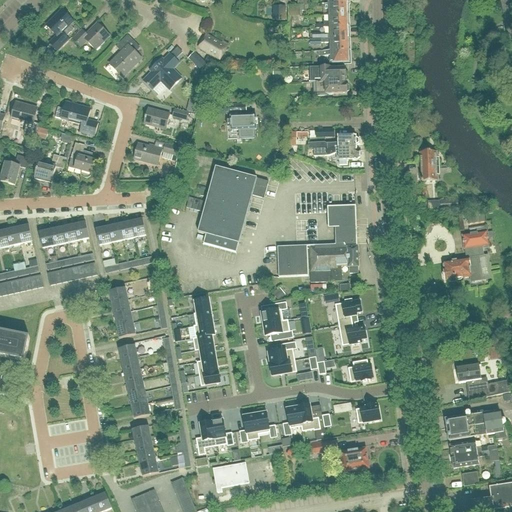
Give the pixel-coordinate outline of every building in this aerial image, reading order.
[(346,10),(346,4),(328,5),(325,5),(325,10),(328,10),(328,17),(349,16),(349,10),(346,10)] [(304,5),(289,6),(289,17),(302,17),(302,12),(304,11),(304,5)] [(273,20),(285,21),(285,8),(273,7),(273,20)] [(62,11),(46,27),(56,37),(49,44),(57,53),(69,41),(65,38),(74,30),(74,29),(73,30),(70,27),(74,23),(62,11)] [(316,25),(316,29),(323,29),(329,29),(347,28),(347,20),(349,20),(349,16),(328,17),(328,18),(326,18),(326,23),(323,23),(323,25),(316,25)] [(86,42),(95,51),(110,38),(97,25),(86,35),(82,32),(72,41),(80,49),(86,42)] [(349,28),(329,29),(329,35),(321,36),(321,41),(347,40),(347,34),(349,34),(349,28)] [(206,35),(198,49),(220,61),(226,50),(224,49),(225,46),(206,35)] [(109,65),(122,79),(141,60),(131,51),(135,47),(127,38),(117,47),(122,52),(109,65)] [(347,40),(321,41),(321,44),(329,44),(330,52),(350,52),(350,45),(347,45),(347,40)] [(330,52),(317,53),(317,58),(330,58),(330,64),(350,64),(350,52),(330,52)] [(194,54),(187,61),(200,74),(207,67),(194,54)] [(151,74),(143,82),(156,95),(165,87),(169,91),(181,80),(168,67),(175,61),(170,55),(163,62),(162,60),(150,72),(151,74)] [(336,80),(346,79),(346,70),(330,70),(330,69),(322,69),(322,71),(313,71),(313,80),(315,80),(315,82),(311,82),(311,84),(315,84),(336,83),(336,80)] [(336,83),(315,84),(315,97),(326,97),(326,95),(328,95),(329,97),(332,97),(334,95),(347,95),(347,94),(349,92),(349,88),(346,86),(346,79),(336,80),(336,83)] [(11,120),(20,123),(20,121),(33,125),(37,109),(15,103),(11,120)] [(87,121),(90,110),(69,104),(70,103),(67,103),(66,104),(66,103),(64,110),(58,108),(55,118),(61,120),(61,121),(81,126),(80,133),(94,137),(98,123),(87,121)] [(246,105),(223,106),(223,114),(231,113),(231,131),(240,131),(240,140),(254,139),(254,131),(257,131),(256,117),(241,117),(241,113),(246,113),(246,105)] [(144,125),(165,130),(169,115),(147,109),(144,119),(145,120),(144,125)] [(172,118),(187,122),(189,114),(174,110),(172,118)] [(24,149),(33,151),(37,136),(28,133),(24,149)] [(288,145),(296,145),(297,133),(289,133),(288,145)] [(328,150),(357,149),(357,147),(360,145),(359,140),(356,138),(356,137),(338,137),(338,144),(327,144),(325,143),(308,144),(308,151),(313,150),(313,149),(328,149),(328,150)] [(82,177),(84,179),(87,179),(90,177),(91,175),(91,176),(95,162),(91,160),(92,155),(83,152),(85,147),(75,144),(73,149),(69,164),(68,170),(74,171),(81,173),(81,175),(82,177)] [(133,160),(157,167),(161,151),(138,145),(133,160)] [(163,154),(174,157),(178,158),(180,148),(166,145),(163,154)] [(328,149),(313,149),(313,150),(314,158),(329,158),(336,155),(336,154),(339,154),(339,166),(347,166),(347,162),(357,162),(357,160),(360,158),(360,154),(357,152),(357,149),(328,150),(328,149)] [(421,153),(422,168),(438,167),(438,159),(436,159),(436,152),(429,153),(429,150),(421,151),(421,153)] [(15,166),(5,164),(1,183),(15,187),(20,168),(27,170),(30,160),(17,156),(15,166)] [(51,167),(39,164),(35,180),(51,184),(51,183),(52,183),(56,169),(63,171),(66,160),(54,157),(51,167)] [(438,167),(422,168),(422,173),(420,173),(420,181),(422,181),(422,182),(437,182),(437,175),(439,175),(438,167)] [(268,182),(216,168),(197,233),(206,236),(204,244),(236,253),(252,196),(261,198),(264,197),(268,182)] [(186,209),(202,213),(205,203),(189,198),(186,209)] [(440,202),(441,210),(458,209),(457,201),(440,202)] [(355,207),(327,208),(328,229),(335,228),(335,246),(278,248),(279,278),(310,277),(311,283),(342,282),(341,267),(348,267),(348,268),(349,268),(349,274),(358,274),(358,268),(358,248),(356,248),(355,207)] [(130,223),(134,240),(146,237),(142,220),(130,223)] [(74,226),(77,243),(90,240),(86,223),(74,226)] [(119,225),(123,242),(134,240),(130,223),(119,225)] [(108,228),(112,245),(123,242),(119,225),(108,228)] [(17,228),(21,246),(33,243),(29,226),(17,228)] [(62,228),(66,245),(77,243),(74,226),(62,228)] [(5,231),(9,248),(21,246),(17,228),(5,231)] [(66,245),(62,228),(51,231),(55,248),(66,245)] [(96,231),(100,247),(112,245),(108,228),(96,231)] [(0,232),(0,250),(9,248),(5,231),(0,232)] [(55,248),(51,231),(39,234),(42,251),(55,248)] [(445,279),(446,281),(456,279),(458,280),(461,280),(462,278),(471,277),(472,281),(481,280),(479,265),(481,265),(480,257),(479,257),(478,247),(489,246),(487,233),(462,236),(464,250),(467,250),(468,260),(443,264),(444,272),(443,274),(444,278),(445,279)] [(90,256),(81,258),(82,264),(91,262),(90,256)] [(78,258),(69,260),(71,266),(80,265),(78,258)] [(148,259),(139,261),(140,267),(149,265),(148,259)] [(67,261),(58,263),(59,269),(68,267),(67,261)] [(128,263),(129,269),(138,267),(136,261),(128,263)] [(55,264),(46,265),(47,272),(56,270),(55,264)] [(89,265),(91,278),(98,277),(95,264),(89,265)] [(125,264),(116,266),(118,272),(126,270),(125,264)] [(83,267),(86,279),(91,278),(89,265),(83,267)] [(83,267),(77,268),(80,280),(86,279),(83,267)] [(113,267),(104,269),(105,275),(114,273),(113,267)] [(35,268),(26,270),(28,276),(37,274),(35,268)] [(71,269),(74,282),(80,280),(77,268),(71,269)] [(65,270),(68,283),(74,282),(71,269),(65,270)] [(24,270),(15,272),(17,278),(25,277),(24,270)] [(65,270),(60,272),(62,284),(68,283),(65,270)] [(54,273),(56,286),(62,284),(60,272),(54,273)] [(12,273),(4,275),(5,281),(14,279),(12,273)] [(50,287),(56,286),(54,273),(47,275),(50,287)] [(34,277),(37,290),(44,288),(41,277),(41,276),(34,277)] [(34,277),(29,279),(31,291),(37,290),(34,277)] [(23,280),(26,292),(31,291),(29,279),(23,280)] [(23,280),(17,281),(20,294),(26,292),(23,280)] [(11,282),(14,295),(20,294),(17,281),(11,282)] [(11,282),(5,284),(8,296),(14,295),(11,282)] [(5,284),(0,284),(0,287),(2,297),(8,296),(5,284)] [(125,289),(109,292),(111,305),(128,301),(125,289)] [(209,300),(194,303),(196,315),(211,313),(209,300)] [(345,304),(335,306),(339,327),(352,324),(351,318),(357,317),(357,315),(362,314),(360,302),(352,303),(352,300),(344,301),(345,304)] [(128,301),(111,305),(114,316),(130,313),(128,301)] [(275,312),(261,314),(263,326),(283,323),(283,322),(281,312),(287,311),(286,304),(274,306),(275,312)] [(130,313),(114,316),(116,328),(133,324),(130,313)] [(196,315),(194,315),(196,327),(196,328),(213,325),(211,313),(196,315)] [(283,323),(263,326),(265,338),(279,335),(280,342),(293,339),(292,332),(290,333),(288,322),(288,321),(283,322),(283,323)] [(116,328),(119,340),(136,336),(133,324),(116,328)] [(352,324),(339,327),(342,347),(362,344),(361,342),(367,341),(365,329),(354,331),(352,324)] [(196,327),(193,327),(196,339),(196,340),(212,337),(212,338),(215,337),(213,325),(196,328),(196,327)] [(0,332),(0,356),(25,362),(30,338),(0,332)] [(196,339),(193,340),(195,352),(200,352),(200,351),(214,349),(212,338),(212,337),(196,340),(196,339)] [(282,352),(268,355),(270,366),(295,362),(293,351),(297,350),(295,343),(281,346),(282,352)] [(138,359),(135,347),(118,350),(121,363),(138,359)] [(214,349),(200,351),(200,352),(202,363),(216,361),(214,349)] [(316,358),(309,360),(311,372),(318,370),(317,364),(316,358)] [(121,363),(124,374),(140,370),(138,359),(121,363)] [(202,363),(197,363),(199,376),(218,372),(216,361),(202,363)] [(354,369),(348,370),(351,384),(361,382),(362,383),(371,382),(371,381),(374,380),(371,366),(368,366),(367,361),(353,364),(354,369)] [(295,362),(270,366),(272,378),(297,374),(295,362)] [(324,363),(317,364),(318,370),(319,376),(326,375),(324,363)] [(470,402),(486,398),(509,393),(508,383),(488,386),(487,379),(481,380),(479,365),(459,368),(461,383),(469,382),(470,390),(468,391),(470,399),(470,402)] [(124,374),(126,386),(143,382),(140,370),(124,374)] [(218,372),(199,376),(201,388),(221,385),(218,372)] [(126,386),(129,397),(146,393),(143,382),(126,386)] [(129,397),(131,409),(148,405),(146,393),(129,397)] [(131,409),(134,421),(151,417),(148,405),(131,409)] [(310,406),(298,408),(302,428),(301,428),(302,433),(303,433),(313,431),(314,432),(321,431),(319,419),(312,420),(310,406)] [(366,409),(356,411),(358,425),(381,421),(378,407),(376,407),(376,406),(366,408),(366,409)] [(289,424),(283,425),(285,437),(292,436),(291,430),(301,428),(302,428),(298,408),(287,410),(289,424)] [(503,432),(502,424),(505,424),(506,422),(506,421),(504,419),(501,420),(500,413),(500,412),(471,417),(470,414),(469,413),(467,413),(466,415),(466,418),(453,420),(455,431),(457,441),(495,434),(496,440),(506,438),(505,432),(503,432)] [(267,414),(255,416),(258,436),(259,436),(269,434),(270,440),(277,438),(275,426),(269,428),(267,414)] [(246,432),(239,433),(241,445),(249,443),(248,442),(259,440),(260,440),(259,436),(258,436),(255,416),(243,418),(246,432)] [(223,421),(212,423),(216,448),(227,446),(227,447),(234,446),(232,434),(226,435),(223,421)] [(202,439),(196,440),(199,457),(206,456),(205,450),(216,448),(212,423),(200,425),(202,439)] [(148,427),(132,431),(134,443),(151,439),(148,427)] [(151,439),(134,443),(137,455),(154,451),(151,439)] [(450,446),(451,458),(488,452),(488,448),(477,450),(476,442),(450,446)] [(319,447),(320,454),(336,451),(335,444),(319,447)] [(341,454),(344,473),(369,469),(366,450),(341,454)] [(154,451),(137,455),(140,466),(156,462),(154,451)] [(489,456),(488,452),(451,458),(453,469),(480,465),(478,458),(489,456)] [(182,457),(175,458),(176,467),(183,465),(182,457)] [(156,462),(140,466),(142,478),(159,474),(156,462)] [(222,488),(250,483),(246,463),(214,469),(213,469),(218,494),(223,493),(222,488)] [(277,463),(268,464),(269,484),(278,483),(277,463)] [(462,475),(464,487),(479,485),(477,473),(462,475)] [(173,490),(185,485),(183,479),(171,484),(173,490)] [(509,511),(509,510),(509,509),(511,508),(511,484),(497,487),(489,488),(490,494),(491,499),(472,502),(473,511),(509,511)] [(185,485),(173,490),(176,496),(187,491),(185,485)] [(143,496),(145,502),(157,497),(154,491),(143,496)] [(190,496),(187,491),(176,496),(178,501),(190,496)] [(106,495),(95,499),(99,511),(108,511),(113,510),(106,495)] [(134,507),(145,502),(143,496),(131,500),(134,507)] [(190,496),(178,501),(180,507),(192,502),(190,496)] [(145,502),(147,507),(159,503),(157,497),(145,502)] [(99,511),(95,499),(84,504),(86,511),(99,511)] [(134,507),(135,511),(136,511),(147,507),(145,502),(134,507)] [(192,502),(180,507),(182,511),(194,507),(192,502)] [(147,507),(149,511),(152,511),(161,508),(159,503),(147,507)]
